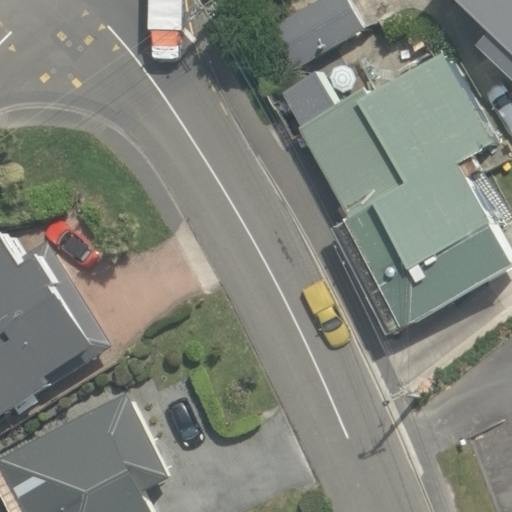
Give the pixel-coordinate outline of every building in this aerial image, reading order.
[(369,31),(352,0),(326,0),(276,27),(299,69),(369,31)] [(511,0),(439,0),(511,72),(511,0)] [(309,130),(307,131),(356,220),(352,222),(388,288),(505,224),(472,164),(506,146),(457,57),(381,98),(378,92),(346,110),(327,74),(289,94),(309,130)] [(511,236),(505,224),(388,288),(410,329),(511,273),(511,236)] [(17,261),(0,233),(0,427),(55,394),(47,380),(102,347),(41,247),(17,261)] [(138,396),(4,462),(28,511),(162,511),(154,494),(180,480),(138,396)]
